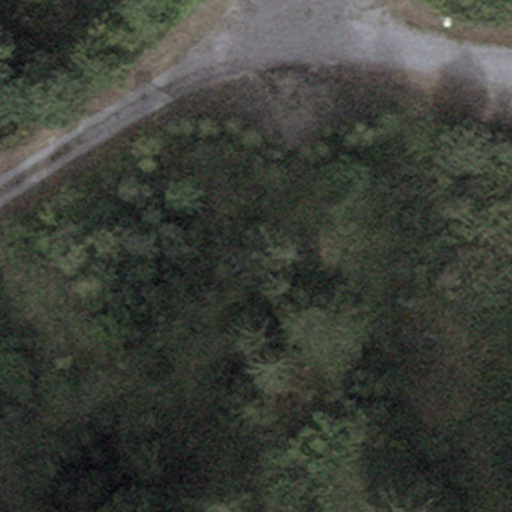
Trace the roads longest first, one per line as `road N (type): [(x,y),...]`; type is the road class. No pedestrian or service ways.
road 1 (track): [(0,191),(181,68),(218,52),(286,43),(511,69)]
road 2 (unclassified): [(207,0),(103,511)]
